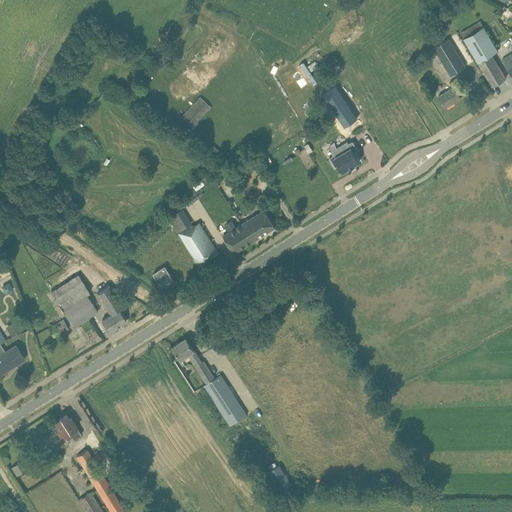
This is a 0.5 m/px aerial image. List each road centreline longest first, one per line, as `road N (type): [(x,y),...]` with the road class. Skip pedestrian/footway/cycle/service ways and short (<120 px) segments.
road 1 (tertiary): [(0,426),(511,106)]
road 2 (track): [(175,317),(0,200)]
